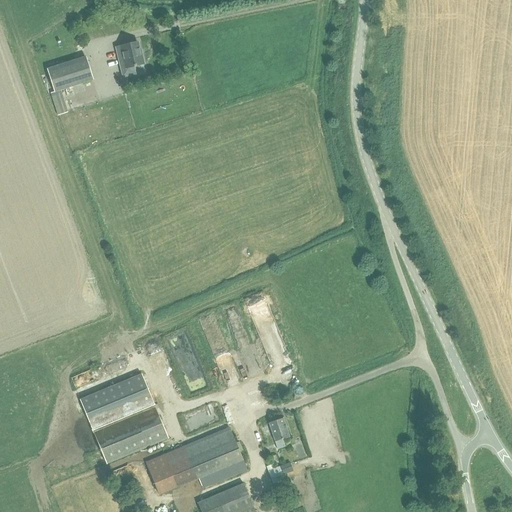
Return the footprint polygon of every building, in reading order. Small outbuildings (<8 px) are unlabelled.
[(138,42),(121,46),(115,48),(122,79),(136,76),(134,67),(144,65),(141,54),(140,54),(138,42)] [(64,114),(57,92),(93,80),(86,57),(47,70),(54,92),(51,93),(58,116),(64,114)] [(142,375),(80,400),(92,430),(106,463),(168,437),(155,404),(142,375)] [(283,438),(290,436),(284,419),(269,424),(278,448),(285,446),(283,438)] [(202,488),(246,471),(230,428),(145,461),(158,494),(198,478),(202,488)] [(290,463),(268,471),(274,488),(286,484),(283,475),(293,472),(290,463)] [(201,511),(256,511),(244,483),(198,503),(201,511)]
